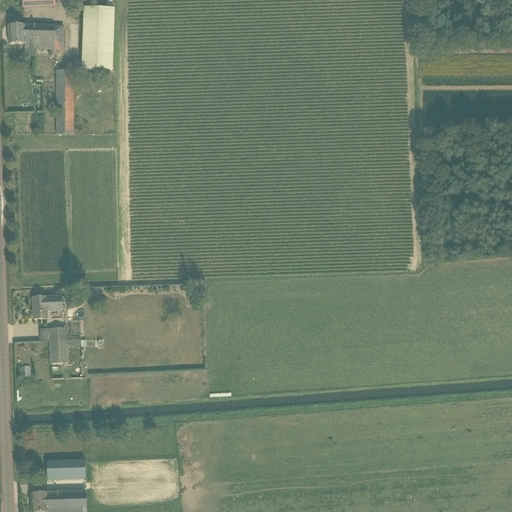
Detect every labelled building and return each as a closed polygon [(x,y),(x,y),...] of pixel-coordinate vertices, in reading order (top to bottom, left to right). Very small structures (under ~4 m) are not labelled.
[(82,70),(92,71),(113,71),(115,11),(84,10),(82,70)] [(24,26),(8,27),(9,46),(25,45),(24,50),(62,51),(63,28),(24,26)] [(72,136),(72,72),(56,72),(56,136),(72,136)] [(33,299),(33,321),(47,320),(47,313),(62,312),(62,298),(33,299)] [(80,342),(66,343),(66,330),(50,331),(51,365),(67,364),(66,350),(80,349),(80,342)] [(84,480),(83,461),(44,462),(45,482),(84,480)] [(48,495),(31,495),(31,511),(86,511),(86,510),(86,494),(48,495)]
